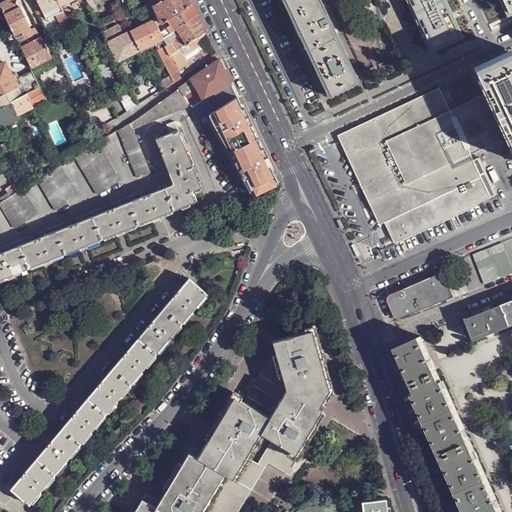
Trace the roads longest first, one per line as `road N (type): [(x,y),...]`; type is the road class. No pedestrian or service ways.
road 1 (residential): [(76,511),(221,349),(245,306)]
road 2 (residential): [(511,43),(281,150)]
road 3 (tertiary): [(416,511),(348,291)]
road 4 (residential): [(348,291),(511,220)]
road 5 (residential): [(232,49),(108,130)]
